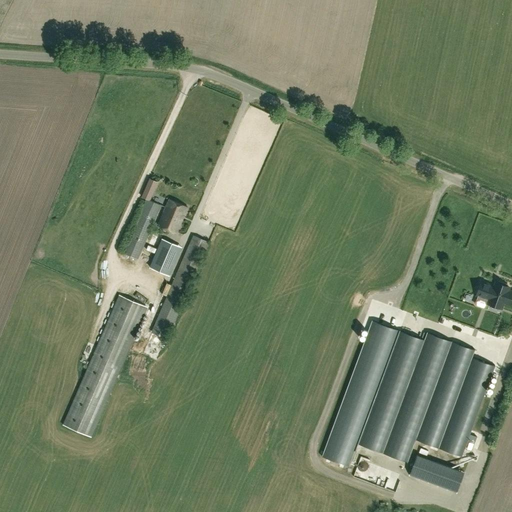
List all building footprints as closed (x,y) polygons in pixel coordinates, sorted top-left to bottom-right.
[(177,234),(188,208),(169,200),(158,226),(177,234)] [(142,257),(157,222),(145,217),(131,252),(142,257)] [(507,284),(499,281),(498,283),(496,282),(494,286),(481,282),(476,295),(489,300),(488,304),(501,309),(504,301),(509,302),(511,294),(507,292),(509,287),(506,286),(507,284)] [(442,320),(458,323),(459,317),(467,318),(468,308),(444,304),(442,320)] [(358,444),(399,331),(372,321),(322,456),(349,467),(358,444)] [(472,358),(475,350),(427,332),(424,340),(399,331),(358,444),(408,462),(415,440),(462,457),(495,366),(472,358)] [(463,471),(417,455),(410,474),(457,490),(463,471)]
